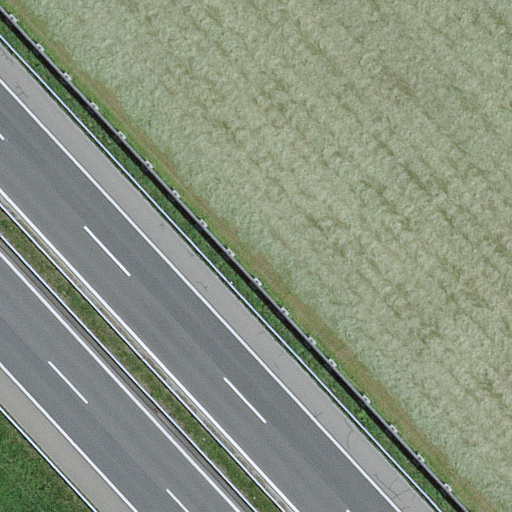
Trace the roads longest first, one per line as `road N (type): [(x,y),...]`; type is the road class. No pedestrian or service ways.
road 1 (motorway): [(344,511),(0,139)]
road 2 (motorway): [(0,312),(185,511)]
